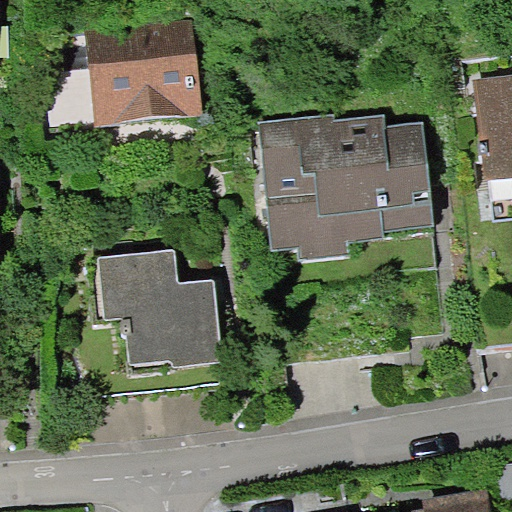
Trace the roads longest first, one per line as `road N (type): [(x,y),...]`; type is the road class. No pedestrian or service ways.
road 1 (residential): [(511,427),(163,473)]
road 2 (residential): [(163,473),(0,483)]
